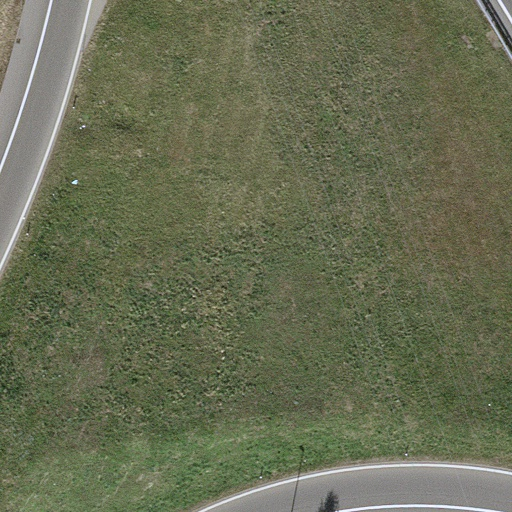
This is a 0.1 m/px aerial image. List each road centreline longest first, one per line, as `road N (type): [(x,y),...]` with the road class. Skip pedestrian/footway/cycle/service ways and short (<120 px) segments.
road 1 (motorway): [(280,511),(397,492),(511,500)]
road 2 (motorway): [(70,0),(0,214)]
